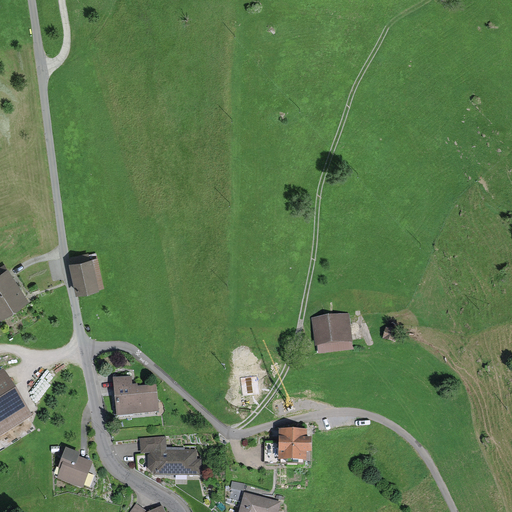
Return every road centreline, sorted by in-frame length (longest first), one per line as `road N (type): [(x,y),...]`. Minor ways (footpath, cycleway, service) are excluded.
road 1 (residential): [(456,511),(414,439),(389,422),(360,412),(321,414),(234,432),(131,349),(85,349)]
road 2 (track): [(388,31),(351,84),(322,184),(317,263),(285,372),(234,432)]
road 3 (residential): [(40,68),(85,349)]
road 4 (residential): [(85,349),(105,454),(178,511)]
